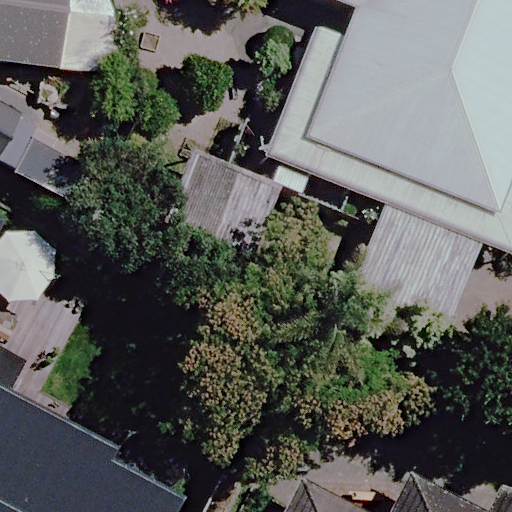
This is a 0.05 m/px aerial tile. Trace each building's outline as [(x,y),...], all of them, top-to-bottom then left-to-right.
[(57,0),(0,0),(0,62),(49,68),(57,0)] [(511,208),(511,0),(266,0),(305,15),(238,187),(301,211),(308,193),(491,264),(511,208)] [(0,144),(15,118),(0,109),(0,144)] [(0,511),(165,511),(176,493),(0,401),(0,511)] [(498,511),(434,475),(419,502),(388,484),(371,511),(314,511),(280,492),(268,511),(498,511)]
